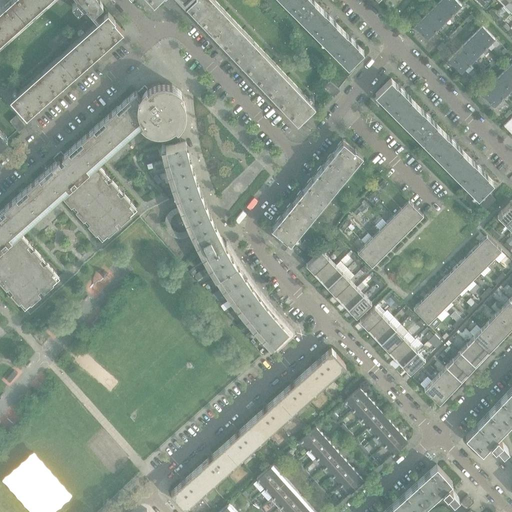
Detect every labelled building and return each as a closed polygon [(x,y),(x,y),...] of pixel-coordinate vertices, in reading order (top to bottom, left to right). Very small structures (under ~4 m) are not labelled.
[(0,41),(1,40),(46,0),(9,0),(0,8),(0,41)] [(93,12),(102,4),(103,4),(100,0),(76,0),(72,5),(78,11),(82,7),(85,8),(87,6),(93,12)] [(150,0),(153,3),(152,4),(153,4),(157,0),(160,0),(169,8),(177,0),(150,0)] [(315,105),(215,0),(183,0),(182,2),(186,6),(186,5),(297,121),(296,122),(315,105)] [(319,7),(312,0),(282,0),(304,22),(319,7)] [(453,14),(440,0),(431,8),(444,21),(452,13),(452,14),(453,14)] [(461,4),(457,0),(439,0),(440,0),(453,14),(454,13),(453,12),(461,4)] [(341,28),(333,20),(319,7),(304,22),(326,44),(341,28)] [(444,21),(431,8),(423,17),(437,30),(437,29),(444,21)] [(27,117),(98,54),(123,31),(114,21),(114,20),(113,19),(113,18),(108,12),(99,19),(10,98),(27,117)] [(437,30),(423,17),(414,25),(427,38),(435,30),(436,31),(437,30)] [(482,25),(473,34),(487,47),(487,46),(495,38),(482,25)] [(363,51),(354,42),(341,28),(326,44),(348,66),(363,51)] [(487,47),(473,34),(465,42),(478,54),(485,47),(486,48),(487,47)] [(478,54),(465,42),(457,50),(470,64),(471,63),(470,62),(478,54)] [(470,64),(457,50),(448,59),(461,72),(468,64),(469,64),(470,64)] [(511,72),(507,67),(499,75),(511,88),(511,87),(511,72)] [(511,88),(499,75),(490,84),(503,97),(504,96),(503,96),(511,88)] [(473,84),(478,78),(476,76),(470,81),(473,84)] [(416,104),(404,92),(391,78),(375,93),(401,119),(416,104)] [(340,89),(329,80),(323,87),(334,96),(333,95),(339,89),(339,90),(340,89)] [(120,195),(116,190),(118,188),(110,179),(107,181),(103,177),(106,174),(98,165),(83,179),(81,177),(89,169),(141,123),(143,125),(145,127),(148,128),(151,130),(154,130),(157,131),(161,131),(164,130),(167,129),(170,128),(172,127),(175,125),(179,120),(181,115),(184,116),(185,110),(185,104),(184,100),(182,96),(179,92),(175,89),(170,87),(171,83),(168,83),(163,82),(159,82),(155,83),(151,85),(147,88),(145,85),(137,92),(135,90),(129,96),(131,98),(118,110),(116,107),(110,113),(104,118),(106,121),(95,130),(93,128),(81,139),(83,141),(70,152),(68,150),(63,154),(61,151),(54,157),(57,160),(52,165),(54,167),(41,178),(39,176),(32,182),(26,187),(28,190),(18,199),(16,196),(4,207),(6,210),(0,214),(0,276),(0,277),(0,276),(0,280),(6,288),(8,286),(13,290),(10,292),(18,302),(21,300),(26,305),(30,302),(31,303),(40,294),(37,290),(40,288),(43,292),(52,284),(51,282),(56,278),(51,273),(53,271),(45,262),(43,264),(38,259),(41,257),(33,248),(30,250),(26,245),(28,243),(20,234),(6,247),(4,245),(12,238),(11,238),(68,188),(76,181),(78,183),(63,196),(71,205),(73,203),(77,208),(75,210),(83,219),(86,217),(90,222),(87,224),(95,233),(98,231),(103,236),(107,232),(108,234),(117,226),(114,222),(117,219),(120,223),(129,215),(128,214),(133,210),(128,204),(130,202),(122,193),(120,195)] [(503,97),(490,84),(481,92),(494,105),(502,97),(503,98),(503,97)] [(442,130),(430,117),(416,104),(401,119),(427,145),(442,130)] [(25,125),(22,121),(17,115),(10,121),(18,131),(19,130),(18,129),(24,124),(25,125)] [(511,115),(503,125),(511,133),(511,115)] [(468,156),(455,143),(442,130),(427,145),(452,171),(468,156)] [(290,242),(362,154),(357,149),(356,149),(355,148),(354,148),(342,139),(342,140),(341,141),(311,178),(291,203),(287,208),(277,220),(271,226),(271,225),(270,226),(282,236),(279,239),(284,243),(282,245),(288,250),(293,244),(290,242)] [(265,303),(257,293),(250,284),(243,274),(237,264),(231,254),(228,250),(221,237),(213,220),(208,209),(199,188),(195,176),(192,166),(189,154),(185,141),(165,145),(170,163),(175,182),(171,184),(176,196),(180,206),(178,206),(175,207),(171,209),(169,211),(167,214),(165,217),(164,220),(165,224),(165,227),(167,230),(169,233),(172,235),(175,236),(179,237),(182,237),(186,236),(188,235),(190,233),(191,234),(197,248),(205,262),(214,276),(223,290),(234,304),(224,311),(227,314),(236,307),(245,319),(254,331),(264,341),(270,347),(288,329),(281,321),(273,312),(265,303)] [(493,181),(481,169),(468,156),(452,171),(471,190),(478,196),(483,191),(493,181)] [(478,196),(471,190),(471,191),(469,193),(478,202),(485,195),(483,193),(484,192),(483,191),(478,196)] [(484,209),(495,198),(494,199),(488,193),(489,192),(485,195),(478,202),(478,203),(484,209)] [(423,215),(408,200),(401,208),(415,222),(423,215)] [(504,222),(511,214),(511,200),(497,215),(504,222)] [(415,222),(401,208),(393,215),(408,230),(415,222)] [(408,230),(393,215),(386,222),(401,237),(408,230)] [(401,237),(386,222),(379,229),(394,244),(401,237)] [(394,244),(379,229),(372,236),(387,251),(394,244)] [(501,250),(486,235),(479,243),(493,258),(501,250)] [(387,251),(372,236),(364,244),(379,258),(387,251)] [(303,249),(308,243),(304,240),(299,246),(303,249)] [(493,258),(479,243),(471,250),(486,265),(493,258)] [(379,258),(364,244),(357,251),(372,266),(379,258)] [(302,251),(296,246),(292,250),(298,255),(302,251)] [(313,271),(328,257),(321,249),(306,263),(313,271)] [(486,265),(471,250),(464,257),(479,272),(486,265)] [(320,279),(336,264),(328,257),(313,271),(320,279)] [(479,272),(464,257),(457,264),(472,279),(479,272)] [(327,286),(343,272),(336,264),(320,279),(327,286)] [(472,279),(457,264),(450,271),(465,286),(472,279)] [(465,286),(450,271),(442,279),(457,293),(465,286)] [(334,293),(350,279),(343,272),(327,286),(334,293)] [(341,301),(357,286),(350,279),(334,293),(341,301)] [(457,293),(442,279),(435,286),(450,301),(457,293)] [(348,308),(364,294),(357,286),(341,301),(348,308)] [(450,301),(435,286),(428,293),(443,308),(450,301)] [(443,308),(428,293),(421,300),(436,315),(443,308)] [(356,316),(371,302),(364,294),(348,308),(356,316)] [(511,301),(509,298),(502,306),(511,315),(511,301)] [(436,315),(421,300),(413,308),(428,323),(436,315)] [(367,328),(382,313),(375,305),(359,320),(367,328)] [(511,325),(511,315),(502,306),(495,313),(510,328),(511,325)] [(374,335),(389,320),(382,313),(367,328),(374,335)] [(510,328),(495,313),(488,321),(503,335),(510,328)] [(381,342),(396,328),(389,320),(374,335),(381,342)] [(503,335),(488,321),(480,328),(496,342),(503,335)] [(388,350),(403,335),(396,328),(381,342),(388,350)] [(496,342),(480,328),(473,335),(489,350),(496,342)] [(395,357),(410,343),(403,335),(388,350),(395,357)] [(489,350),(473,335),(466,343),(482,357),(489,350)] [(402,364),(417,350),(410,343),(395,357),(402,364)] [(482,357),(466,343),(459,350),(475,365),(482,357)] [(320,387),(345,364),(336,354),(336,353),(331,347),(320,357),(321,358),(318,360),(317,360),(305,371),(320,387)] [(409,372),(425,358),(417,350),(402,364),(409,372)] [(475,365),(459,350),(452,358),(468,372),(475,365)] [(468,372),(452,358),(445,365),(461,379),(468,372)] [(461,379),(445,365),(438,372),(453,387),(461,379)] [(17,373),(13,370),(6,379),(9,382),(17,373)] [(292,411),(320,387),(305,371),(293,381),(295,383),(292,386),(290,384),(277,395),(292,411)] [(453,387),(438,372),(431,380),(446,394),(453,387)] [(446,394),(431,380),(424,388),(439,402),(446,394)] [(353,408),(368,395),(359,386),(346,398),(344,400),(345,401),(346,400),(353,408)] [(497,436),(511,419),(511,386),(465,436),(480,450),(482,451),(490,443),(494,448),(496,446),(503,454),(508,449),(497,436)] [(265,436),(292,411),(277,395),(266,406),(268,408),(264,410),(263,408),(251,419),(265,436)] [(360,418),(375,404),(368,395),(353,408),(352,409),(353,410),(354,409),(361,416),(360,417),(360,418)] [(368,427),(383,413),(375,404),(360,418),(361,418),(362,417),(369,425),(368,426),(368,427)] [(376,435),(391,421),(383,413),(368,427),(369,427),(369,426),(376,434),(375,435),(376,435)] [(238,460),(265,436),(251,419),(239,430),(240,432),(237,435),(236,433),(223,444),(238,460)] [(384,444),(399,430),(391,421),(376,435),(376,436),(377,435),(385,443),(384,444)] [(308,448),(324,435),(321,431),(316,426),(302,438),(302,437),(300,439),(301,440),(302,440),(309,447),(308,448)] [(394,452),(407,440),(399,430),(384,444),(385,445),(385,444),(392,452),(391,453),(392,454),(394,452)] [(316,457),(332,443),(329,440),(324,435),(308,448),(309,449),(310,448),(317,456),(316,457)] [(324,466),(339,452),(336,449),(332,443),(316,457),(317,458),(318,457),(325,465),(324,466)] [(211,484),(238,460),(223,444),(211,455),(213,457),(210,459),(208,457),(196,468),(211,484)] [(332,475),(347,461),(339,452),(324,466),(325,467),(326,466),(333,474),(332,474),(332,475)] [(340,484),(355,470),(352,467),(347,461),(332,475),(333,475),(341,482),(340,483),(340,484)] [(459,497),(448,484),(452,481),(450,479),(436,464),(382,511),(417,511),(442,490),(453,502),(459,497)] [(265,488),(280,474),(272,465),(258,477),(256,479),(257,480),(258,479),(265,487),(264,488),(265,488)] [(185,507),(211,484),(196,468),(184,479),(185,480),(182,482),(181,482),(170,491),(185,507)] [(350,491),(364,479),(360,475),(355,470),(340,484),(341,484),(341,483),(348,491),(347,492),(348,493),(350,491)] [(272,497),(288,483),(285,480),(280,474),(265,488),(266,488),(273,495),(272,496),(272,497)] [(280,505),(296,492),(293,488),(288,483),(272,497),(273,497),(274,496),(281,504),(280,505)] [(290,511),(303,500),(296,492),(280,505),(281,506),(282,505),(288,511),(290,511)] [(465,509),(474,501),(467,494),(459,503),(465,509)] [(307,511),(311,509),(303,500),(290,511),(307,511)]
